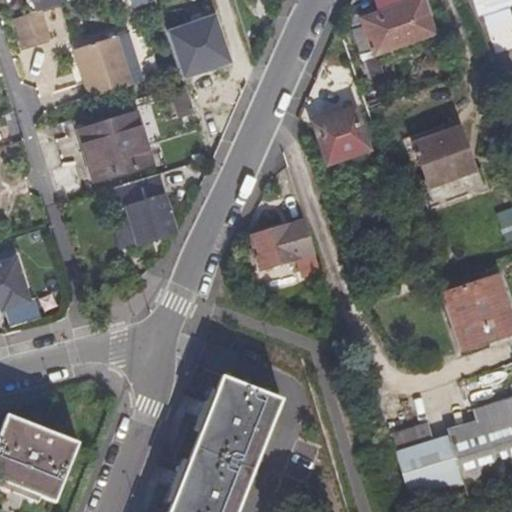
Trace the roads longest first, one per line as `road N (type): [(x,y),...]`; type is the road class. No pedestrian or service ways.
road 1 (unknown): [(511,351),(405,381),(378,366),(277,95)]
road 2 (residential): [(156,350),(322,0)]
road 3 (residential): [(94,350),(0,47)]
road 4 (unknown): [(254,511),(293,412),(294,389),(243,361),(156,350)]
road 5 (residential): [(111,511),(152,409),(156,350)]
